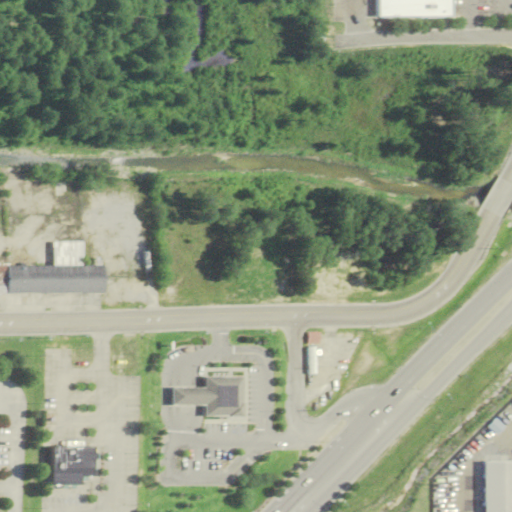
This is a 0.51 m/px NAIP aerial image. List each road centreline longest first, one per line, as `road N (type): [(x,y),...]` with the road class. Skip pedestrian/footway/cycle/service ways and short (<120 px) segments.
road 1 (residential): [(296,317),(0,323)]
road 2 (residential): [(490,212),(459,268),(416,307),(296,317)]
road 3 (residential): [(384,426),(348,406),(318,433),(300,433),(296,317)]
road 4 (residential): [(331,43),(511,37)]
road 5 (primary): [(511,277),(418,371),(401,404)]
road 6 (primary): [(401,404),(432,387),(511,304)]
road 7 (primary): [(384,426),(299,511)]
